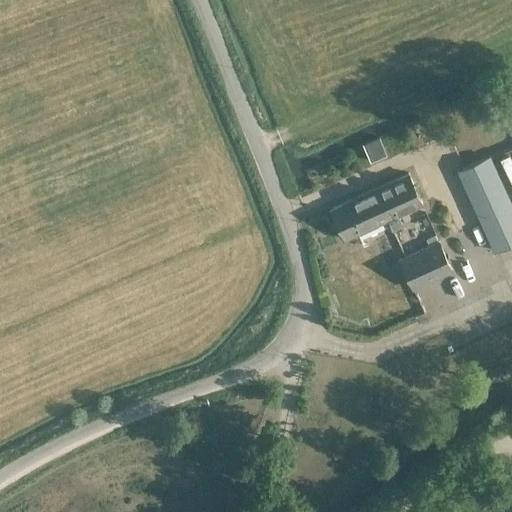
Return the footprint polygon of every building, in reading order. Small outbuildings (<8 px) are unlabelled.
[(380,138),(364,145),(371,161),(387,153),(380,138)] [(458,168),(494,249),(511,240),(511,202),(490,153),(458,168)] [(346,238),(422,203),(409,173),(332,208),(346,238)] [(453,269),(440,241),(401,259),(414,287),(453,269)] [(511,511),(511,501),(502,491),(490,500),(477,511),(511,511)]
